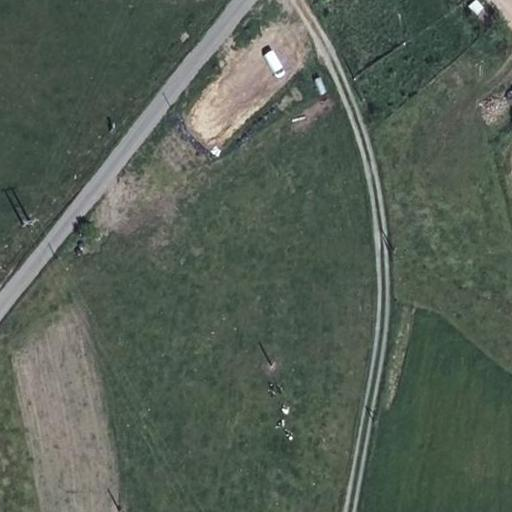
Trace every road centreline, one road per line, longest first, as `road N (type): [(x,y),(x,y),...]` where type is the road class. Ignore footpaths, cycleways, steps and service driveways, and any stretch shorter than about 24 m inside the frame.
road 1 (track): [(292,0),(406,291),(356,511)]
road 2 (track): [(248,0),(0,314)]
